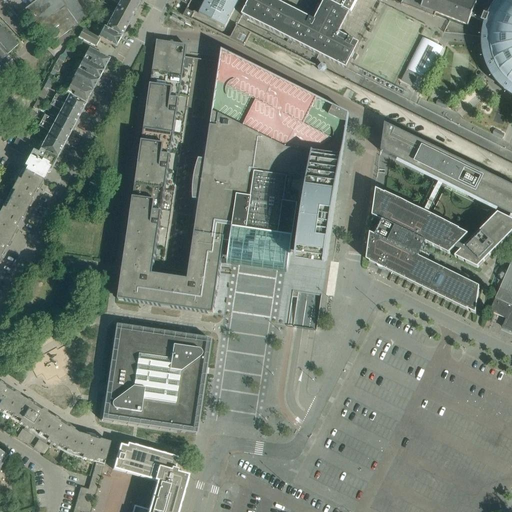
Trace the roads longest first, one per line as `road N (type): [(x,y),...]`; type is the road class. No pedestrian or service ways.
road 1 (unclassified): [(202,511),(221,445),(298,445),(377,287),(511,352)]
road 2 (unclassified): [(0,300),(161,0)]
